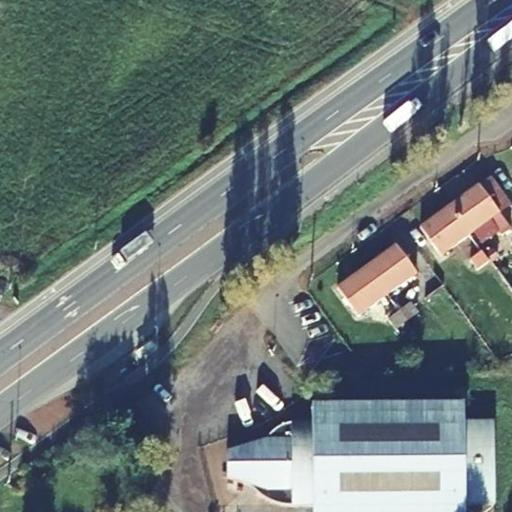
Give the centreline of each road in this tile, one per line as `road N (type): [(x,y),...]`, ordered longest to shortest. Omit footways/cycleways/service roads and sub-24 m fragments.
road 1 (primary): [(0,414),(511,36)]
road 2 (primary): [(495,0),(0,356)]
road 3 (residential): [(511,118),(268,287),(315,348)]
